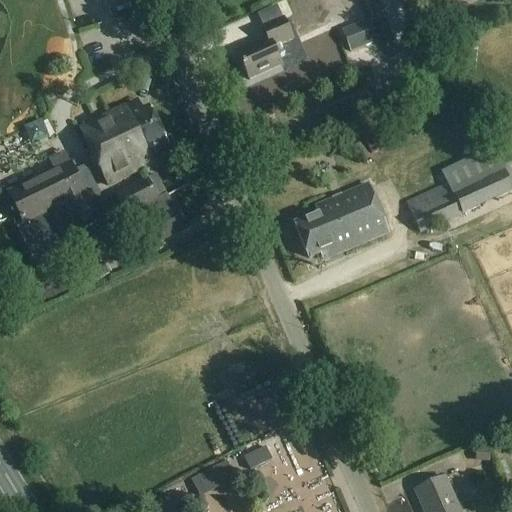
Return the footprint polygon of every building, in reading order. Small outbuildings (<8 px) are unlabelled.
[(341,31),(350,54),(378,44),(369,21),(341,31)] [(275,51),(296,42),(287,23),(265,32),(269,42),(237,56),(249,83),(282,69),(275,51)] [(444,83),(397,107),(399,109),(403,117),(407,114),(421,107),(454,91),(448,80),(444,83)] [(129,147),(141,172),(153,166),(149,158),(169,149),(150,111),(139,116),(134,105),(108,118),(119,142),(120,141),(123,146),(122,146),(124,150),(129,147)] [(107,189),(141,172),(129,147),(124,150),(122,146),(123,146),(120,141),(119,142),(108,118),(80,132),(107,189)] [(448,185),(405,205),(421,238),(511,195),(511,149),(508,142),(443,173),(445,178),(448,185)] [(94,221),(86,204),(100,198),(85,167),(73,173),(70,166),(68,167),(64,158),(50,164),(55,173),(8,195),(24,227),(17,230),(36,271),(91,245),(82,227),(94,221)] [(156,203),(145,182),(116,198),(127,219),(122,221),(139,254),(182,233),(165,199),(156,203)] [(322,264),(386,236),(366,189),(314,211),(317,218),(292,229),(307,263),(319,258),(322,264)] [(80,276),(86,287),(109,275),(103,264),(80,276)] [(266,448),(243,459),(245,462),(250,472),(272,461),(267,451),(266,448)] [(476,450),(475,463),(490,464),(490,451),(476,450)] [(191,481),(200,499),(236,480),(227,463),(191,481)] [(450,485),(461,511),(472,511),(479,509),(466,478),(450,485)] [(456,511),(443,482),(414,495),(421,511),(456,511)] [(287,501),(288,511),(332,511),(330,495),(287,501)] [(479,500),(482,511),(494,511),(490,497),(479,500)]
